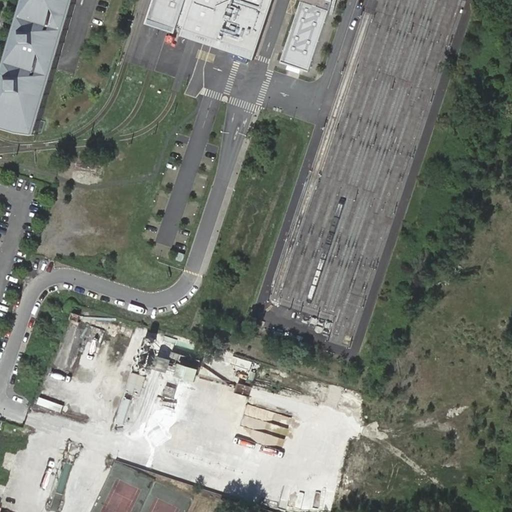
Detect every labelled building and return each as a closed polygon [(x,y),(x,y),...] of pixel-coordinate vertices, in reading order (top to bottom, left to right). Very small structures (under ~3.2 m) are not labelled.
[(24,0),(0,82),(0,122),(37,134),(76,0),(24,0)] [(155,0),(149,19),(178,28),(187,0),(155,0)] [(187,0),(177,32),(183,34),(182,38),(192,41),(256,62),(275,0),(187,0)] [(312,69),(333,0),(302,0),(283,59),(312,69)] [(178,28),(149,19),(148,23),(166,28),(177,32),(178,28)] [(156,354),(153,366),(167,369),(170,358),(156,354)] [(194,380),(198,366),(177,361),(173,375),(194,380)] [(132,371),(125,390),(139,395),(146,376),(132,371)] [(173,397),(175,387),(167,385),(165,395),(173,397)] [(116,421),(122,423),(130,400),(124,398),(116,421)]
